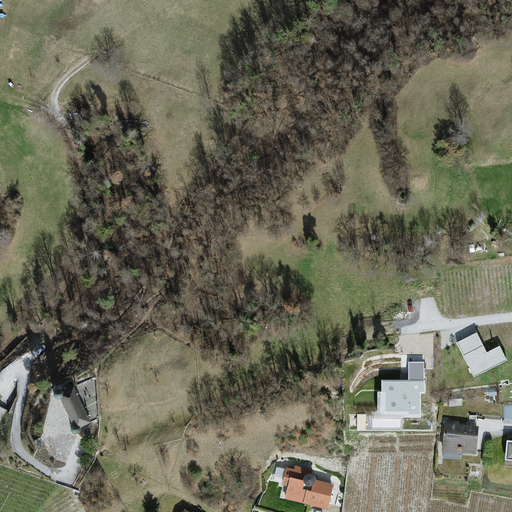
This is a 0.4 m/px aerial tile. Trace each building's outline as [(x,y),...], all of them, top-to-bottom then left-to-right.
[(487,352),(477,333),(457,343),(474,376),(506,359),(498,346),(487,352)] [(424,391),(423,362),(408,362),(408,380),(382,380),(382,417),(420,417),(420,391),(424,391)] [(73,388),(59,395),(76,429),(89,422),(73,388)] [(479,428),(441,424),(437,456),(475,460),(479,428)] [(511,442),(503,442),(501,469),(511,469),(511,442)] [(292,472),(282,469),(275,496),(322,509),(330,485),(306,478),(309,471),(294,466),(292,472)]
